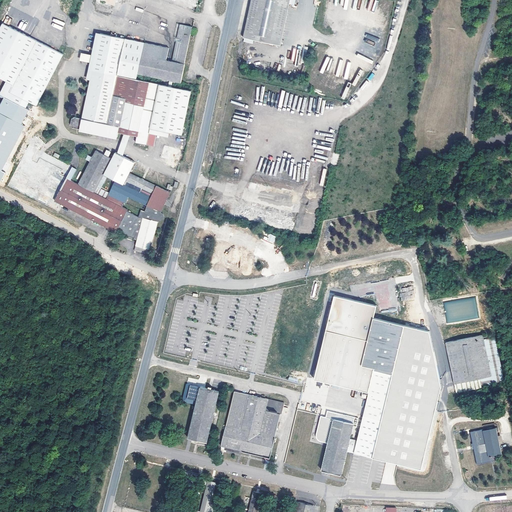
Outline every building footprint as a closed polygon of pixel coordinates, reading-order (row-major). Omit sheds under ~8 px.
[(251,0),(244,36),(246,37),(245,41),(253,42),(253,39),(280,44),(289,0),(251,0)] [(191,89),(140,78),(141,73),(180,82),(192,26),(180,23),(172,60),(167,59),(169,47),(101,32),(90,78),(81,118),(74,116),(71,118),(70,124),(117,137),(118,131),(137,135),(135,141),(146,144),(150,127),(168,131),(181,134),(188,103),(191,89)] [(37,105),(63,54),(4,24),(0,30),(0,76),(7,81),(0,93),(0,95),(4,97),(26,108),(29,101),(37,105)] [(90,78),(101,32),(97,31),(87,77),(90,78)] [(26,108),(4,97),(0,105),(0,180),(1,182),(6,172),(2,170),(25,125),(22,124),(29,110),(26,108)] [(167,136),(168,131),(150,127),(146,144),(150,145),(151,139),(155,139),(156,134),(167,136)] [(128,140),(135,141),(137,135),(118,131),(117,137),(122,138),(128,140)] [(128,140),(122,138),(121,146),(120,155),(127,159),(127,148),(128,140)] [(112,158),(95,150),(92,156),(89,161),(65,205),(116,232),(118,229),(128,235),(127,237),(129,238),(132,239),(134,237),(137,238),(133,250),(149,254),(158,221),(160,221),(163,220),(164,218),(164,215),(163,212),(161,211),(171,192),(131,173),(135,164),(127,159),(120,155),(115,152),(112,158)] [(332,152),(330,163),(337,164),(339,154),(332,152)] [(274,243),(276,236),(269,234),(267,241),(274,243)] [(401,287),(401,293),(400,293),(400,300),(414,299),(413,287),(401,287)] [(374,305),(332,296),(313,380),(361,391),(361,394),(366,395),(367,392),(355,442),(353,453),(420,470),(441,389),(428,330),(372,317),(374,305)] [(447,323),(477,318),(474,298),(443,302),(447,323)] [(482,334),(445,342),(456,392),(504,381),(495,337),(487,338),(483,339),(482,334)] [(198,440),(207,442),(219,390),(190,384),(186,397),(196,399),(187,437),(198,440)] [(234,390),(220,445),(224,446),(270,457),(276,436),(275,436),(280,413),(281,413),(284,402),(268,398),(269,398),(249,393),(247,393),(234,390)] [(356,424),(358,418),(327,410),(326,416),(321,415),(316,432),(316,434),(317,436),(318,437),(319,439),(321,440),(329,442),(322,469),(326,470),(341,474),(347,451),(353,453),(355,442),(350,440),(353,423),(356,424)] [(482,428),(469,430),(473,447),(476,463),(496,459),(495,454),(501,453),(495,426),(482,429),(482,428)] [(203,498),(199,511),(209,511),(217,483),(212,482),(208,481),(207,484),(200,482),(198,483),(197,487),(198,488),(197,491),(199,494),(198,497),(203,498)] [(253,490),(246,511),(256,511),(262,492),(253,490)] [(311,511),(313,505),(297,501),(294,511),(311,511)]
